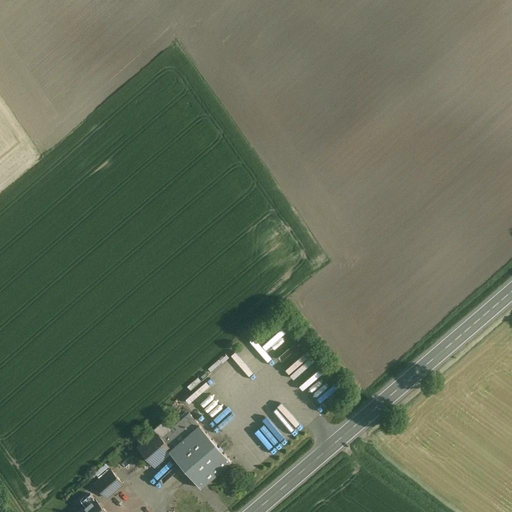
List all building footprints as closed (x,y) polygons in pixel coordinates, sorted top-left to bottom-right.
[(292,334),(277,347),(281,352),(274,358),(283,369),(304,351),(294,340),(296,338),(292,334)] [(199,425),(189,413),(184,418),(194,430),(199,425)] [(184,418),(170,429),(163,421),(153,429),(156,432),(171,449),(194,430),(184,418)] [(171,449),(169,451),(170,452),(201,488),(232,462),(199,425),(194,430),(171,449)] [(156,432),(138,447),(154,466),(170,452),(169,451),(171,449),(156,432)] [(122,483),(111,470),(94,484),(106,497),(122,483)]
